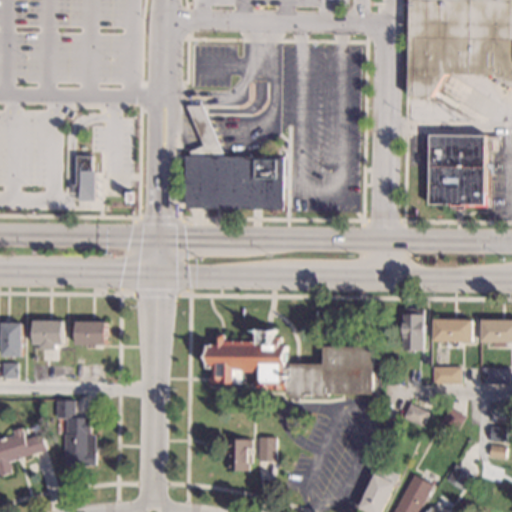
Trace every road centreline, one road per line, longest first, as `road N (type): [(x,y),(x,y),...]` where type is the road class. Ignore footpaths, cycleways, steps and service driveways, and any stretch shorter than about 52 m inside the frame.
road 1 (primary): [(511,241),(242,239)]
road 2 (residential): [(384,278),(384,26)]
road 3 (residential): [(164,0),(163,238)]
road 4 (residential): [(154,511),(161,276)]
road 5 (primary): [(163,238),(0,236)]
road 6 (primary): [(0,273),(161,276)]
road 7 (primary): [(384,278),(511,279)]
